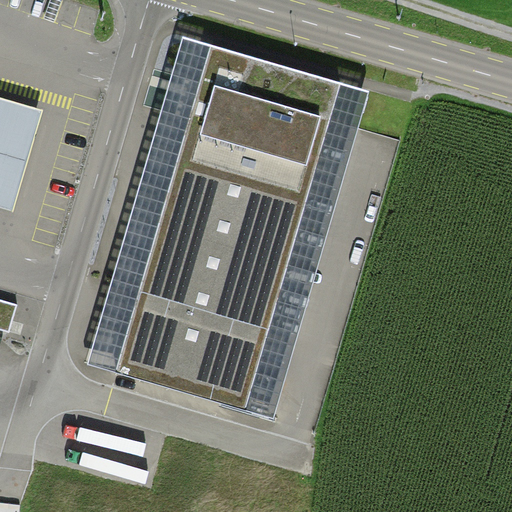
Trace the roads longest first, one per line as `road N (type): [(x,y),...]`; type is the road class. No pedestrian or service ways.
road 1 (residential): [(151,0),(11,468),(0,481)]
road 2 (secondary): [(232,0),(511,81)]
